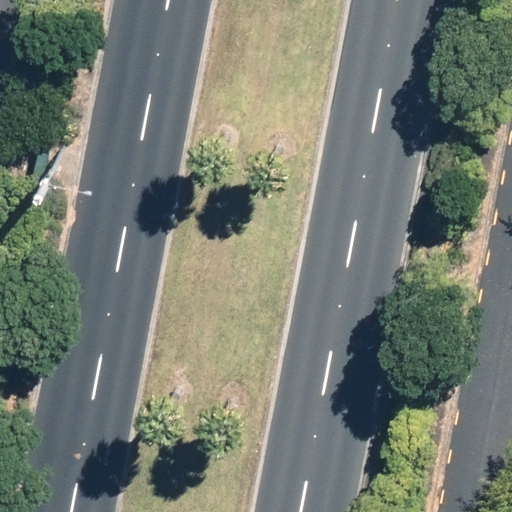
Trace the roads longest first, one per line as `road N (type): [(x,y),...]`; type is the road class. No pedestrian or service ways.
road 1 (primary): [(382,0),(284,511)]
road 2 (primary): [(61,511),(157,0)]
road 3 (residential): [(511,257),(461,511)]
